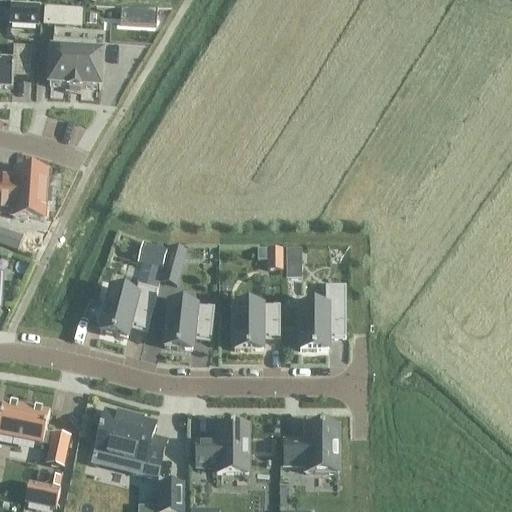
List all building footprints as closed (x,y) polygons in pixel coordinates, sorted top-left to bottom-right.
[(38,27),(39,7),(11,5),(10,25),(38,27)] [(44,9),(43,26),(64,27),(65,10),(44,9)] [(80,89),(100,90),(102,54),(101,54),(101,44),(52,41),(51,51),(50,51),(48,87),(68,88),(68,89),(80,90),(80,89)] [(13,47),(12,61),(0,60),(0,88),(12,89),(12,77),(28,78),(30,48),(13,47)] [(46,189),(47,173),(25,171),(15,171),(14,178),(0,176),(0,214),(12,215),(12,219),(44,221),(45,205),(50,205),(51,189),(46,189)] [(165,250),(142,243),(137,263),(161,269),(165,250)] [(170,248),(161,283),(176,287),(185,252),(170,248)] [(267,271),(282,271),(282,251),(267,251),(267,271)] [(301,280),(301,263),(286,263),(286,280),(301,280)] [(146,332),(157,291),(137,286),(135,295),(110,289),(99,332),(126,339),(130,325),(136,327),(135,329),(146,332)] [(345,340),(345,287),(325,287),(325,307),(299,307),(299,352),(327,352),(327,337),(333,337),(333,340),(345,340)] [(210,341),(214,309),(169,304),(163,348),(191,351),(193,337),(199,338),(198,340),(210,341)] [(279,340),(280,307),(234,307),(234,352),(262,352),(262,337),(268,337),(268,340),(279,340)] [(3,404),(0,417),(0,437),(49,448),(45,466),(63,470),(69,438),(52,435),(52,436),(44,435),(49,413),(3,404)] [(160,467),(166,442),(152,439),(155,425),(104,412),(94,453),(91,464),(129,474),(156,481),(160,467)] [(248,475),(248,427),(216,427),(216,444),(196,444),(196,469),(216,469),(216,475),(248,475)] [(337,427),(304,427),(304,442),(283,442),(283,468),(304,468),(304,474),(337,474),(337,427)] [(28,484),(24,504),(55,510),(59,491),(28,484)] [(156,508),(138,508),(137,511),(181,511),(182,486),(158,486),(158,509),(156,509),(156,508)]
